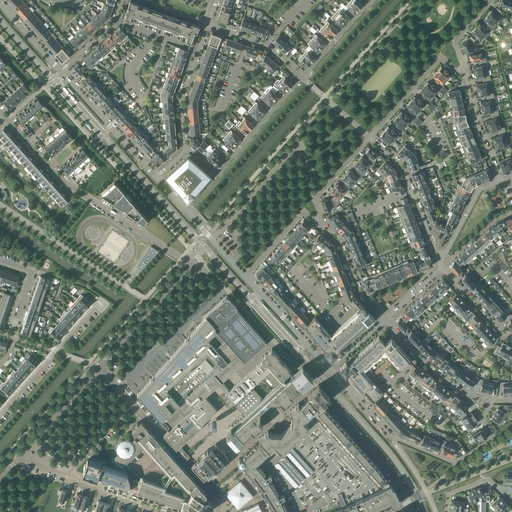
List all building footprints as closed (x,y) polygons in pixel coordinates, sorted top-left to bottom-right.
[(14,7),(18,11),(25,4),(21,0),(14,7)] [(226,0),(223,0),(222,4),(233,8),(235,3),(226,0)] [(350,0),(349,2),(358,10),(362,5),(359,2),(360,0),(350,0)] [(157,25),(160,26),(163,28),(164,27),(170,29),(171,29),(171,30),(177,33),(178,32),(182,33),(187,35),(184,42),(192,45),(197,33),(199,26),(191,23),(191,24),(186,22),(181,20),(148,8),(143,6),(143,7),(140,5),(138,5),(138,4),(130,1),(128,8),(123,20),(131,23),(134,15),(139,17),(139,18),(143,19),(142,20),(149,22),(150,22),(157,24),(157,25)] [(341,6),(340,7),(345,11),(347,8),(354,14),(358,10),(349,2),(345,6),(341,3),(339,5),(341,6)] [(102,8),(111,12),(113,6),(112,6),(113,6),(112,6),(104,3),(102,8)] [(18,11),(21,15),(29,8),(25,4),(18,11)] [(222,4),(221,9),(231,13),(233,8),(222,4)] [(339,9),(334,13),(344,22),(349,17),(343,13),(345,11),(340,7),(339,9)] [(21,15),(25,19),(32,12),(29,8),(21,15)] [(102,8),(100,12),(109,18),(110,16),(109,16),(111,12),(102,8)] [(491,10),(487,15),(497,24),(502,20),(501,19),(503,17),(499,14),(501,12),(497,8),(495,10),(498,13),(496,15),(491,10)] [(221,9),(219,15),(229,18),(231,13),(221,9)] [(25,19),(28,23),(36,16),(32,12),(25,19)] [(96,13),(104,22),(107,19),(107,20),(109,18),(100,12),(98,15),(96,13)] [(96,13),(92,17),(100,26),(104,22),(96,13)] [(344,22),(334,13),(331,18),(341,27),(344,22)] [(229,18),(219,15),(217,20),(220,21),(222,22),(227,24),(229,18)] [(488,24),(486,26),(493,32),(495,29),(494,29),(497,24),(487,15),(487,16),(483,20),(488,24)] [(28,23),(32,27),(39,20),(36,16),(28,23)] [(93,19),(89,22),(96,29),(100,26),(92,17),(93,19)] [(240,28),(245,30),(249,19),(243,17),(240,28)] [(245,30),(250,32),(253,23),(248,21),(249,20),(249,19),(245,30)] [(32,27),(36,31),(43,24),(39,20),(32,27)] [(89,22),(85,26),(92,33),(96,29),(89,22)] [(327,22),(323,26),(333,35),(337,30),(327,22)] [(250,32),(255,34),(258,25),(253,23),(250,32)] [(36,31),(39,35),(47,28),(43,24),(36,31)] [(475,28),(486,38),(489,34),(490,34),(493,32),(486,26),(484,28),(480,24),(476,29),(475,28)] [(255,34),(260,36),(264,25),(263,27),(258,25),(255,34)] [(264,25),(260,36),(265,38),(266,37),(268,38),(269,38),(268,38),(271,34),(268,31),(269,27),(264,25)] [(80,28),(88,36),(92,33),(85,26),(82,29),(80,28)] [(333,35),(323,26),(319,31),(329,40),(333,35)] [(119,28),(115,31),(123,40),(127,36),(119,27),(119,28)] [(39,35),(45,41),(49,37),(47,35),(51,33),(47,28),(39,35)] [(80,28),(76,31),(84,40),(88,36),(80,28)] [(476,37),(474,40),(475,40),(481,45),(483,43),(482,42),(486,38),(475,28),(471,33),(476,37)] [(77,33),(73,37),(80,44),(84,40),(76,31),(76,32),(77,33)] [(111,34),(119,43),(123,40),(115,31),(112,35),(111,34)] [(272,42),(276,46),(284,37),(280,33),(273,41),(272,41),(272,42)] [(111,34),(107,38),(115,47),(114,45),(117,42),(119,44),(119,43),(111,34)] [(212,34),(208,43),(218,47),(221,39),(221,37),(212,34)] [(44,42),(48,46),(55,39),(51,35),(49,37),(45,41),(44,42)] [(316,35),(312,39),(322,48),(326,44),(316,35)] [(475,40),(474,40),(470,36),(468,39),(467,37),(464,40),(464,42),(461,43),(466,54),(472,51),(468,43),(470,40),(473,43),(475,40)] [(80,44),(73,37),(69,40),(75,47),(76,48),(80,44)] [(276,46),(280,49),(288,41),(284,37),(276,46)] [(107,39),(103,42),(111,51),(115,47),(107,38),(107,39)] [(48,46),(51,50),(59,44),(55,39),(48,46)] [(224,47),(229,49),(232,40),(227,39),(226,41),(224,47)] [(309,45),(307,47),(312,51),(314,49),(317,53),(322,48),(312,39),(307,44),(309,45)] [(229,49),(234,51),(237,42),(232,40),(229,49)] [(288,41),(280,49),(285,53),(288,49),(290,51),(293,48),(287,43),(288,41)] [(99,45),(107,54),(111,51),(103,42),(100,45),(99,45)] [(237,42),(234,51),(240,53),(241,50),(241,49),(242,45),(243,45),(243,44),(237,42)] [(208,43),(206,48),(215,52),(217,47),(218,47),(208,43)] [(51,50),(55,54),(63,47),(62,47),(59,44),(51,50)] [(99,45),(95,49),(103,58),(107,54),(99,45)] [(244,55),(249,56),(253,48),(247,46),(247,47),(246,51),(245,51),(244,55)] [(63,47),(55,54),(62,62),(75,50),(74,49),(74,48),(74,49),(74,48),(68,53),(63,47)] [(306,51),(302,55),(311,63),(315,58),(310,54),(312,51),(307,47),(305,50),(306,51)] [(179,48),(177,53),(186,56),(188,51),(189,52),(189,51),(179,48)] [(206,48),(205,53),(213,57),(215,52),(206,48)] [(249,56),(254,58),(258,50),(253,48),(249,56)] [(95,49),(91,53),(98,61),(102,57),(103,58),(95,49)] [(260,62),(266,55),(261,51),(258,50),(254,58),(255,58),(256,55),(258,56),(262,59),(260,62)] [(477,60),(478,63),(486,61),(486,58),(485,58),(483,52),(476,54),(470,55),(471,61),(477,60)] [(91,53),(87,57),(94,64),(98,61),(91,53)] [(177,53),(175,58),(185,61),(186,56),(177,53)] [(205,53),(203,59),(211,62),(213,57),(205,53)] [(260,62),(264,66),(270,59),(266,55),(260,62)] [(311,63),(302,55),(298,59),(300,61),(298,64),(301,67),(304,65),(307,67),(311,63)] [(87,57),(83,60),(90,67),(93,63),(94,64),(87,57)] [(176,59),(174,63),(183,67),(183,66),(185,61),(175,58),(176,59)] [(203,59),(201,64),(210,67),(211,62),(203,59)] [(264,66),(268,70),(274,63),(270,59),(264,66)] [(71,70),(74,74),(81,68),(84,71),(84,70),(84,71),(83,70),(88,66),(89,67),(90,67),(83,60),(78,65),(78,64),(70,70),(70,71),(71,70)] [(473,73),(487,70),(486,64),(487,64),(486,61),(478,63),(479,66),(473,67),(474,73),(473,73)] [(174,63),(172,68),(181,72),(183,67),(174,63)] [(274,63),(268,70),(272,73),(272,74),(274,76),(278,71),(276,69),(278,66),(274,63)] [(201,64),(199,69),(208,72),(210,67),(201,64)] [(441,67),(437,72),(446,80),(450,75),(447,73),(448,72),(445,69),(444,70),(441,67)] [(77,77),(82,82),(89,76),(86,78),(82,73),(84,71),(81,68),(74,74),(77,77),(76,77),(77,78),(77,77)] [(168,73),(180,77),(181,74),(181,72),(172,68),(170,73),(168,73)] [(199,69),(197,74),(206,77),(208,72),(199,69)] [(481,78),(482,80),(490,79),(490,75),(488,76),(487,70),(473,73),(475,79),(481,78)] [(446,80),(437,72),(433,76),(436,79),(435,80),(438,83),(439,82),(442,85),(446,80)] [(168,73),(166,78),(178,82),(179,80),(180,77),(168,73)] [(197,74),(195,79),(204,82),(206,77),(197,74)] [(283,76),(279,81),(288,89),(292,84),(289,81),(291,78),(288,75),(285,78),(283,76)] [(82,82),(86,86),(93,80),(89,76),(82,82)] [(166,78),(164,83),(176,87),(178,82),(166,78)] [(195,79),(193,84),(202,87),(204,82),(195,79)] [(274,84),(272,87),(277,91),(279,88),(284,93),(288,89),(279,81),(278,79),(274,84)] [(476,85),(477,91),(491,88),(490,82),(491,82),(490,79),(482,80),(482,83),(476,85)] [(89,90),(98,82),(96,84),(93,80),(86,86),(89,90)] [(89,90),(92,94),(102,86),(98,82),(89,90)] [(428,82),(423,87),(435,96),(433,95),(437,90),(434,88),(434,87),(431,84),(431,85),(428,82)] [(23,83),(19,87),(26,94),(30,91),(23,83)] [(164,83),(163,88),(174,92),(176,87),(164,83)] [(193,84),(192,89),(200,92),(202,87),(193,84)] [(263,92),(264,93),(274,101),(278,97),(274,93),(277,91),(272,87),(270,85),(263,92)] [(93,94),(96,98),(105,90),(102,86),(92,94),(93,94)] [(19,87),(15,91),(22,98),(26,94),(19,87)] [(435,96),(423,87),(419,91),(422,94),(422,95),(425,98),(425,97),(430,101),(435,96)] [(163,88),(160,95),(172,97),(174,92),(163,88)] [(485,95),(486,98),(494,96),(493,93),(492,93),(491,88),(477,91),(478,91),(479,96),(485,95)] [(192,89),(190,94),(199,97),(200,92),(192,89)] [(100,102),(108,95),(107,96),(103,92),(105,90),(96,98),(100,102)] [(447,99),(461,96),(459,90),(448,92),(450,98),(447,99)] [(15,91),(11,94),(18,102),(22,98),(15,91)] [(264,93),(260,97),(270,106),(274,101),(264,93)] [(11,94),(7,98),(14,105),(18,102),(11,94)] [(100,102),(103,106),(112,98),(111,99),(108,95),(100,102)] [(447,99),(448,105),(462,102),(461,99),(462,99),(462,96),(461,97),(461,96),(447,99)] [(481,108),(495,105),(493,100),(495,99),(494,96),(486,98),(486,101),(480,102),(481,108)] [(414,97),(410,102),(419,110),(424,105),(420,102),(421,102),(418,99),(417,100),(414,97)] [(14,105),(7,98),(3,102),(10,109),(14,105)] [(104,109),(106,111),(116,102),(112,98),(103,106),(105,108),(104,109)] [(34,101),(32,103),(38,110),(43,106),(38,99),(35,102),(34,101)] [(109,113),(110,114),(120,106),(116,102),(106,111),(108,113),(109,113)] [(256,102),(252,107),(262,116),(266,111),(256,102)] [(419,110),(410,102),(406,106),(409,109),(408,110),(412,112),(415,114),(419,110)] [(450,110),(450,111),(463,108),(462,102),(448,105),(451,104),(452,110),(450,110)] [(29,105),(27,107),(33,115),(38,110),(32,103),(31,103),(32,104),(30,106),(29,105)] [(489,113),(490,116),(498,113),(497,110),(496,111),(495,105),(481,108),(482,114),(489,113)] [(110,114),(114,118),(123,110),(120,106),(110,114)] [(24,110),(22,112),(28,119),(33,115),(27,107),(26,107),(27,108),(25,111),(24,110)] [(262,116),(252,107),(248,111),(258,120),(262,116)] [(450,111),(451,117),(464,114),(464,113),(465,113),(465,110),(464,110),(463,108),(450,111)] [(115,118),(118,122),(126,115),(122,111),(123,110),(114,118),(114,119),(115,118)] [(28,119),(22,112),(21,112),(22,113),(20,115),(19,114),(16,117),(23,124),(28,119)] [(401,112),(397,116),(406,125),(410,120),(407,117),(408,116),(405,114),(404,115),(401,112)] [(485,121),(487,127),(500,122),(498,116),(499,116),(498,113),(490,116),(491,119),(485,121)] [(451,117),(452,124),(466,120),(466,119),(464,114),(451,117)] [(121,126),(130,118),(129,119),(126,115),(118,122),(122,126),(121,126)] [(406,125),(397,116),(393,121),(396,124),(395,125),(398,127),(399,127),(402,129),(406,125)] [(121,126),(125,130),(134,122),(130,118),(121,126)] [(245,118),(240,122),(249,130),(253,125),(245,118)] [(455,130),(468,125),(466,120),(452,124),(455,123),(457,129),(455,130)] [(249,130),(240,122),(239,121),(235,125),(245,134),(249,130)] [(126,133),(128,135),(137,127),(136,128),(132,124),(134,122),(125,130),(127,132),(126,133)] [(496,130),(497,133),(505,130),(504,127),(503,127),(500,122),(487,127),(488,127),(490,132),(496,130)] [(455,130),(457,136),(470,131),(470,130),(471,130),(470,127),(469,127),(468,125),(455,130)] [(131,137),(132,138),(140,131),(137,127),(128,135),(130,137),(131,137)] [(388,127),(384,131),(395,141),(399,137),(394,132),(395,131),(392,129),(391,129),(388,127)] [(65,129),(59,134),(67,143),(70,140),(69,139),(72,137),(66,131),(65,129)] [(230,130),(226,135),(236,144),(240,139),(230,130)] [(494,144),(507,138),(505,133),(506,133),(505,130),(497,133),(498,136),(492,138),(494,143),(494,144)] [(132,138),(136,142),(145,134),(144,135),(140,131),(132,138)] [(395,141),(384,131),(380,136),(383,139),(382,140),(385,142),(386,141),(391,146),(395,141)] [(457,136),(460,142),(473,136),(472,136),(473,136),(472,133),(471,133),(470,131),(457,136)] [(0,138),(4,142),(11,136),(11,135),(9,133),(8,132),(0,138)] [(59,134),(54,138),(62,147),(65,145),(64,144),(66,142),(67,143),(59,134)] [(136,142),(140,146),(148,138),(145,134),(136,142),(136,143),(136,142)] [(191,143),(197,148),(203,141),(200,144),(196,140),(196,134),(200,134),(190,135),(191,143)] [(232,148),(236,144),(226,135),(222,140),(223,140),(225,142),(224,144),(223,145),(228,149),(230,146),(232,148)] [(4,142),(8,146),(15,140),(15,139),(12,137),(11,136),(4,142)] [(460,142),(462,147),(475,142),(473,136),(460,142)] [(54,138),(49,143),(57,152),(60,149),(59,148),(61,146),(62,147),(54,138)] [(140,146),(143,150),(150,144),(147,140),(149,138),(148,138),(140,146)] [(507,138),(494,144),(496,149),(503,147),(504,150),(509,147),(508,145),(509,144),(507,138)] [(168,140),(168,146),(177,149),(176,139),(165,140),(168,140)] [(8,146),(11,150),(19,144),(18,143),(16,141),(15,140),(8,146)] [(203,141),(197,148),(201,152),(207,144),(203,141)] [(462,147),(464,153),(477,148),(475,142),(462,147)] [(57,152),(49,143),(44,147),(44,148),(52,156),(55,154),(54,153),(56,151),(57,152)] [(11,150),(15,154),(22,148),(22,147),(19,145),(19,144),(11,150)] [(143,150),(147,154),(154,148),(150,144),(143,150)] [(398,153),(402,157),(410,147),(406,144),(404,146),(402,144),(398,148),(400,150),(398,153)] [(168,146),(164,150),(169,156),(177,149),(168,146)] [(402,157),(406,160),(414,151),(410,147),(402,157)] [(15,154),(18,158),(26,152),(25,151),(23,149),(22,148),(15,154)] [(154,148),(147,154),(152,159),(151,160),(151,159),(151,160),(157,167),(158,167),(157,167),(161,164),(155,157),(158,154),(158,153),(157,154),(158,154),(157,154),(153,149),(154,148)] [(210,153),(206,157),(211,161),(215,157),(219,152),(214,148),(213,150),(211,148),(208,151),(210,153)] [(369,156),(368,158),(373,164),(376,161),(375,161),(379,156),(369,148),(368,148),(366,150),(367,151),(365,152),(369,156)] [(464,153),(466,158),(479,153),(480,152),(479,150),(478,150),(477,148),(464,153)] [(79,151),(77,153),(85,163),(91,158),(89,156),(83,149),(80,151),(79,151)] [(159,155),(158,154),(155,157),(161,164),(164,161),(164,160),(169,156),(164,150),(163,150),(164,150),(159,155)] [(406,160),(408,165),(420,161),(417,155),(415,156),(414,154),(413,153),(414,151),(406,160)] [(18,158),(22,162),(29,156),(29,155),(27,153),(26,152),(18,158)] [(74,155),(72,158),(80,167),(85,163),(77,153),(77,154),(75,156),(74,155)] [(479,153),(466,158),(469,164),(482,159),(479,153)] [(22,162),(26,166),(33,160),(33,159),(30,157),(29,156),(22,162)] [(166,177),(188,202),(210,177),(188,157),(187,158),(166,177)] [(215,157),(211,161),(218,168),(222,163),(224,160),(221,157),(219,159),(215,157)] [(361,157),(357,161),(367,170),(371,165),(370,165),(372,163),(373,164),(368,158),(366,161),(361,157)] [(69,160),(67,162),(75,172),(80,167),(72,158),(70,160),(69,160)] [(509,172),(504,159),(504,161),(499,163),(503,174),(509,172)] [(26,166),(29,170),(37,164),(36,163),(34,161),(33,160),(26,166)] [(357,170),(355,172),(361,177),(364,175),(363,174),(367,170),(357,161),(357,162),(356,161),(354,164),(355,164),(353,166),(357,170)] [(376,171),(380,175),(389,165),(385,161),(376,171)] [(420,161),(408,165),(410,171),(413,170),(413,169),(422,166),(420,161)] [(75,172),(67,162),(67,163),(65,165),(64,164),(62,167),(70,176),(75,172)] [(29,170),(33,174),(40,168),(40,167),(38,165),(37,164),(29,170)] [(384,178),(384,179),(393,169),(389,165),(380,175),(384,178)] [(33,174),(36,178),(44,172),(43,171),(41,169),(40,168),(33,174)] [(488,168),(483,170),(487,181),(492,178),(488,168)] [(384,179),(386,183),(398,178),(395,170),(393,169),(384,179)] [(346,174),(345,175),(355,183),(359,179),(359,180),(361,177),(355,172),(354,174),(349,170),(348,172),(347,171),(345,174),(346,174)] [(483,171),(478,173),(482,183),(487,181),(483,170),(482,170),(483,171)] [(412,175),(414,180),(426,176),(423,176),(421,171),(415,174),(415,173),(414,174),(415,174),(412,175)] [(36,178),(40,182),(48,176),(47,175),(45,173),(44,172),(36,178)] [(478,173),(473,175),(477,185),(482,183),(478,173)] [(346,183),(344,185),(350,191),(350,190),(348,189),(350,187),(351,188),(355,183),(345,175),(344,175),(342,177),(343,178),(341,179),(346,183)] [(473,175),(465,178),(472,187),(477,185),(473,175)] [(40,182),(44,186),(51,180),(51,179),(48,177),(48,176),(40,182)] [(414,180),(416,185),(428,181),(426,176),(414,180)] [(386,183),(388,188),(400,183),(398,178),(386,183)] [(459,184),(470,191),(472,187),(465,178),(461,185),(459,184)] [(44,186),(47,190),(55,184),(54,183),(52,181),(51,180),(44,186)] [(450,180),(442,183),(441,184),(444,189),(445,189),(450,181),(450,180)] [(416,185),(418,190),(430,186),(428,181),(416,185)] [(126,210),(125,211),(145,223),(144,222),(147,218),(147,219),(148,218),(131,199),(130,199),(126,195),(126,194),(116,183),(115,183),(102,195),(122,208),(123,208),(126,210)] [(400,183),(388,188),(390,193),(395,191),(396,190),(398,195),(401,194),(401,195),(402,194),(401,194),(404,193),(400,183)] [(47,190),(51,194),(58,188),(58,187),(56,185),(55,184),(47,190)] [(334,188),(333,188),(343,197),(347,192),(347,193),(350,191),(344,185),(342,187),(337,184),(336,185),(335,185),(333,187),(334,188)] [(459,184),(456,189),(468,195),(470,191),(459,184)] [(418,190),(420,195),(432,191),(429,191),(427,187),(430,186),(418,190)] [(51,194),(55,198),(62,192),(62,191),(59,189),(58,188),(51,194)] [(334,197),(332,199),(338,204),(340,202),(339,201),(343,197),(333,188),(333,189),(332,188),(330,190),(331,191),(329,193),(334,197)] [(456,189),(454,194),(465,200),(468,195),(456,189)] [(420,195),(422,200),(434,196),(432,191),(420,195)] [(55,198),(58,202),(66,196),(65,195),(63,193),(62,192),(55,198)] [(456,195),(453,200),(463,205),(465,200),(454,194),(456,195)] [(66,196),(58,202),(62,207),(69,200),(66,197),(66,196)] [(422,200),(424,205),(436,201),(434,196),(422,200)] [(396,207),(398,213),(410,208),(406,197),(403,198),(403,199),(400,200),(402,205),(396,207)] [(338,204),(332,199),(330,201),(329,203),(327,199),(325,200),(325,199),(322,200),(322,201),(321,201),(325,211),(331,209),(330,207),(333,204),(336,206),(338,204)] [(453,200),(451,205),(460,210),(463,205),(453,200)] [(424,205),(426,210),(435,207),(434,202),(436,201),(424,205)] [(451,205),(448,209),(458,214),(460,210),(451,205)] [(431,221),(434,219),(436,219),(432,208),(436,207),(435,207),(426,210),(430,221),(431,221)] [(398,213),(400,218),(412,213),(410,208),(398,213)] [(449,219),(447,221),(453,224),(458,214),(448,209),(448,210),(452,212),(449,219)] [(329,218),(331,223),(339,219),(341,218),(339,213),(329,218)] [(400,218),(402,223),(414,218),(412,213),(400,218)] [(332,225),(337,230),(345,222),(341,218),(339,219),(331,223),(332,225)] [(402,223),(404,228),(416,223),(414,218),(402,223)] [(433,226),(442,231),(445,226),(435,221),(434,219),(431,221),(433,225),(433,226)] [(505,220),(499,222),(505,233),(504,231),(509,229),(509,231),(510,231),(505,220)] [(303,221),(299,225),(308,232),(312,228),(310,227),(311,226),(308,222),(306,223),(303,221)] [(445,226),(442,231),(447,234),(453,224),(447,221),(445,226)] [(337,230),(341,234),(349,225),(345,222),(337,230)] [(499,222),(494,226),(500,236),(505,233),(499,222)] [(404,228),(406,233),(418,228),(416,223),(404,228)] [(299,225),(296,229),(303,235),(306,231),(308,233),(308,232),(299,225)] [(341,234),(345,237),(354,234),(353,232),(352,230),(353,229),(349,225),(341,234)] [(489,229),(488,230),(495,237),(499,234),(500,236),(494,226),(489,229)] [(406,233),(408,238),(420,233),(418,228),(406,233)] [(296,229),(292,233),(299,239),(303,235),(296,229)] [(488,230),(484,233),(491,241),(495,237),(488,230)] [(292,233),(289,237),(297,245),(298,244),(296,243),(299,239),(292,233)] [(408,238),(410,243),(422,238),(420,233),(408,238)] [(484,233),(480,237),(487,244),(491,241),(484,233)] [(313,241),(318,244),(324,237),(320,234),(313,241)] [(346,238),(347,242),(358,238),(356,239),(354,234),(345,237),(346,238)] [(289,237),(285,241),(294,249),(297,245),(289,237)] [(318,244),(322,248),(328,241),(324,237),(318,244)] [(480,237),(476,240),(484,249),(483,248),(487,244),(480,237)] [(347,242),(349,247),(360,243),(358,238),(347,242)] [(422,238),(410,243),(412,248),(419,245),(423,243),(424,243),(422,238)] [(476,240),(472,244),(480,253),(484,249),(476,240)] [(285,241),(281,245),(290,253),(294,249),(285,241)] [(322,248),(325,251),(333,246),(330,243),(331,243),(328,241),(322,248)] [(349,247),(351,252),(362,248),(360,243),(349,247)] [(472,244),(468,248),(475,255),(479,252),(480,253),(472,244)] [(281,245),(278,249),(286,257),(290,253),(281,245)] [(422,255),(423,257),(428,255),(424,245),(419,247),(421,252),(422,255)] [(159,251),(151,246),(137,267),(142,270),(159,251)] [(325,251),(327,256),(336,252),(334,248),(334,246),(333,246),(325,251)] [(351,252),(353,257),(364,253),(362,248),(351,252)] [(468,248),(464,251),(472,260),(471,258),(475,255),(468,248)] [(278,249),(274,253),(283,261),(286,257),(278,249)] [(464,251),(460,255),(468,264),(472,260),(464,251)] [(327,256),(329,261),(338,257),(336,252),(327,256)] [(283,261),(274,253),(271,257),(274,260),(276,262),(279,264),(279,265),(283,261)] [(353,257),(355,262),(366,258),(364,253),(353,257)] [(423,257),(425,262),(427,267),(432,265),(428,255),(423,257)] [(460,255),(457,258),(461,263),(464,265),(466,262),(468,264),(460,255)] [(329,261),(331,266),(340,263),(338,257),(329,261)] [(366,258),(355,262),(358,268),(368,263),(366,258)] [(469,287),(474,293),(483,285),(481,286),(478,282),(475,285),(473,283),(472,282),(475,279),(473,276),(474,276),(469,270),(465,274),(458,266),(461,263),(457,258),(449,265),(469,287)] [(407,261),(402,263),(407,275),(412,273),(408,263),(407,261)] [(413,261),(408,263),(412,273),(417,271),(413,261)] [(413,261),(417,271),(427,267),(425,262),(415,266),(413,261)] [(331,266),(333,271),(342,267),(340,263),(331,266)] [(402,263),(397,265),(402,277),(407,275),(402,263)] [(256,274),(260,279),(268,271),(262,264),(258,267),(261,270),(256,274)] [(397,265),(392,267),(397,279),(402,277),(397,265)] [(333,271),(335,276),(344,272),(342,267),(333,271)] [(392,267),(387,269),(392,281),(397,279),(392,267)] [(387,269),(382,271),(387,283),(392,281),(387,269)] [(1,280),(6,282),(9,272),(5,270),(4,270),(1,280)] [(260,279),(263,283),(272,275),(268,271),(260,279)] [(382,271),(377,273),(382,285),(387,283),(382,271)] [(6,282),(11,284),(15,274),(14,274),(10,272),(9,272),(6,282)] [(335,276),(337,281),(346,277),(344,272),(335,276)] [(377,273),(372,275),(377,287),(382,285),(377,273)] [(15,274),(11,284),(17,286),(20,276),(15,274)] [(263,283),(267,287),(275,279),(272,275),(263,283)] [(372,275),(367,277),(372,289),(377,287),(372,275)] [(38,281),(48,285),(50,279),(41,276),(40,276),(38,281)] [(337,281),(339,286),(348,282),(346,277),(337,281)] [(372,289),(367,277),(368,279),(363,281),(367,291),(372,289)] [(271,291),(278,284),(274,281),(276,279),(275,279),(267,287),(271,291)] [(442,279),(438,282),(446,291),(450,288),(449,286),(446,283),(442,279)] [(36,286),(46,290),(48,285),(38,281),(36,286)] [(339,286),(341,291),(350,287),(348,282),(339,286)] [(438,282),(434,286),(441,293),(442,295),(446,291),(438,282)] [(271,291),(275,295),(282,289),(278,285),(278,284),(271,291)] [(474,293),(478,297),(487,289),(483,285),(474,293)] [(34,291),(34,292),(44,295),(46,290),(36,286),(36,287),(34,291)] [(441,293),(434,286),(430,290),(438,299),(442,295),(441,293)] [(315,317),(304,327),(325,352),(324,353),(330,360),(337,354),(336,351),(335,351),(334,350),(338,346),(340,348),(343,345),(348,340),(359,330),(359,331),(364,326),(366,324),(367,324),(374,318),(368,311),(367,311),(354,296),(351,299),(351,297),(349,294),(352,293),(350,287),(341,291),(344,296),(346,295),(348,298),(349,301),(348,302),(357,311),(356,312),(357,313),(331,337),(329,339),(326,336),(328,335),(315,321),(317,320),(315,317)] [(275,295),(278,299),(285,293),(282,289),(275,295)] [(478,297),(481,301),(490,293),(487,289),(478,297)] [(430,290),(426,293),(434,302),(438,299),(430,290)] [(4,292),(2,298),(12,301),(13,296),(14,296),(4,292)] [(33,296),(33,297),(43,300),(44,295),(34,292),(33,296)] [(278,299),(282,303),(289,297),(285,293),(278,299)] [(426,293),(422,297),(430,306),(434,302),(426,293)] [(481,301),(485,305),(494,297),(490,293),(481,301)] [(451,306),(460,298),(456,294),(453,296),(448,300),(452,304),(451,306)] [(81,295),(77,299),(87,308),(87,307),(88,306),(89,306),(91,304),(90,304),(90,303),(86,299),(87,299),(84,296),(84,297),(81,295)] [(31,301),(31,302),(41,305),(43,300),(33,297),(31,301)] [(205,316),(206,317),(204,319),(197,326),(197,327),(189,336),(188,336),(187,338),(186,339),(185,340),(171,356),(171,357),(170,358),(168,360),(168,359),(154,376),(153,376),(152,378),(151,379),(150,379),(150,380),(137,395),(169,430),(163,435),(186,460),(190,457),(180,446),(203,426),(202,424),(217,410),(206,397),(210,393),(207,390),(211,386),(214,389),(264,345),(266,343),(236,309),(237,307),(228,297),(205,316)] [(282,303),(285,307),(292,301),(289,297),(282,303)] [(422,297),(418,300),(426,309),(430,306),(422,297)] [(485,305),(489,309),(498,301),(494,297),(485,305)] [(2,298),(0,303),(10,306),(12,301),(2,298)] [(451,306),(454,310),(463,302),(460,298),(451,306)] [(77,299),(73,303),(83,311),(84,309),(85,310),(87,308),(77,299)] [(418,300),(414,304),(422,313),(426,309),(418,300)] [(285,307),(289,311),(296,305),(292,301),(285,307)] [(489,309),(492,313),(501,305),(498,301),(489,309)] [(0,303),(0,302),(0,308),(8,311),(10,306),(0,303)] [(29,307),(39,310),(41,305),(31,302),(29,307)] [(454,310),(458,314),(467,306),(463,302),(454,310)] [(73,303),(70,307),(80,316),(82,314),(81,313),(83,311),(73,303)] [(414,304),(410,308),(418,317),(422,313),(414,304)] [(289,311),(293,315),(300,309),(296,305),(289,311)] [(492,313),(496,317),(503,310),(505,309),(501,305),(492,313)] [(458,314),(462,318),(470,310),(467,306),(458,314)] [(27,312),(37,315),(39,310),(29,307),(27,312)] [(67,312),(76,319),(79,315),(80,316),(70,307),(71,309),(68,312),(67,312)] [(0,308),(0,314),(7,316),(8,311),(0,308)] [(410,308),(406,311),(413,319),(417,315),(418,317),(410,308)] [(293,315),(296,319),(303,313),(300,309),(293,315)] [(463,317),(467,321),(474,314),(470,310),(462,318),(463,317)] [(503,310),(496,317),(500,321),(507,315),(503,310)] [(415,344),(420,350),(428,343),(424,339),(421,341),(419,340),(418,338),(421,335),(419,333),(420,332),(415,327),(411,330),(404,323),(408,319),(410,322),(413,319),(406,311),(395,321),(415,344)] [(26,317),(37,321),(36,320),(37,315),(27,312),(26,317)] [(63,315),(73,324),(75,322),(74,321),(76,319),(67,312),(64,316),(63,315)] [(296,319),(300,323),(307,317),(303,313),(296,319)] [(467,321),(470,325),(478,318),(474,314),(467,321)] [(63,315),(59,319),(69,327),(72,323),(73,324),(63,315)] [(24,322),(36,326),(37,321),(26,317),(24,322)] [(300,323),(304,327),(315,317),(310,321),(307,317),(300,323)] [(470,325),(474,329),(481,322),(478,318),(470,325)] [(61,321),(57,325),(65,331),(69,327),(59,319),(61,321)] [(22,327),(34,331),(36,326),(24,322),(22,327)] [(474,329),(477,333),(485,326),(481,322),(474,329)] [(52,327),(62,336),(61,335),(65,331),(57,325),(54,328),(52,327)] [(477,333),(481,337),(488,330),(485,326),(477,333)] [(34,331),(22,327),(20,332),(20,333),(30,336),(32,331),(34,331)] [(62,336),(52,327),(48,331),(58,340),(59,340),(60,338),(62,336)] [(481,337),(485,341),(492,334),(488,330),(481,337)] [(492,334),(485,341),(483,342),(487,346),(496,338),(492,334)] [(347,375),(371,403),(382,392),(380,390),(379,392),(360,370),(365,366),(366,367),(384,350),(396,363),(397,363),(399,365),(397,367),(400,370),(409,362),(411,364),(414,367),(409,374),(413,378),(420,369),(416,365),(415,365),(413,363),(411,360),(410,360),(411,360),(396,344),(391,338),(385,344),(379,337),(373,342),(368,347),(357,357),(348,365),(346,363),(339,369),(345,376),(347,375)] [(497,354),(501,356),(508,345),(503,342),(500,347),(498,346),(493,353),(496,355),(497,354)] [(420,350),(424,354),(433,345),(432,345),(431,347),(428,343),(420,350)] [(424,354),(429,358),(437,349),(433,345),(424,354)] [(511,347),(508,345),(501,356),(507,359),(506,360),(509,361),(511,355),(511,353),(511,352),(511,349),(511,347)] [(429,358),(434,362),(441,352),(437,349),(429,358)] [(300,387),(301,388),(309,381),(312,378),(309,375),(302,367),(299,369),(292,376),(289,372),(287,369),(289,367),(284,362),(282,364),(277,358),(279,356),(274,351),(272,353),(270,350),(262,357),(264,359),(225,394),(233,404),(235,402),(242,410),(246,414),(226,431),(229,434),(226,437),(235,447),(243,440),(242,439),(252,431),(253,433),(258,429),(257,429),(258,428),(262,425),(260,422),(260,411),(261,410),(269,403),(270,402),(281,403),(282,404),(283,405),(288,402),(288,401),(292,397),(291,396),(300,387)] [(434,362),(438,365),(444,357),(440,354),(441,352),(434,362)] [(34,358),(31,356),(30,356),(26,360),(24,358),(34,367),(36,365),(38,363),(38,362),(33,358),(34,358)] [(438,365),(442,368),(448,360),(444,357),(438,365)] [(24,358),(21,362),(30,370),(34,367),(24,358)] [(370,376),(372,378),(390,362),(388,359),(370,376)] [(442,368),(446,372),(453,364),(448,360),(442,368)] [(23,364),(19,368),(27,375),(28,375),(29,373),(29,372),(30,370),(21,362),(23,364)] [(446,372),(451,375),(457,367),(453,364),(446,372)] [(451,375),(455,378),(462,369),(461,370),(457,367),(451,375)] [(27,375),(19,368),(16,372),(14,370),(23,379),(25,377),(27,375)] [(425,372),(420,369),(413,378),(417,381),(425,372)] [(455,378),(459,381),(467,372),(462,369),(455,378)] [(14,370),(10,374),(20,383),(22,381),(22,380),(23,379),(14,370)] [(429,375),(425,372),(417,381),(421,385),(429,375)] [(459,381),(464,385),(471,375),(467,372),(459,381)] [(11,375),(7,379),(16,387),(19,383),(20,383),(10,374),(11,375)] [(433,378),(429,375),(421,385),(426,388),(433,378)] [(471,375),(464,385),(470,388),(472,385),(474,387),(477,381),(475,380),(476,378),(471,375)] [(437,382),(433,378),(426,388),(430,391),(437,382)] [(3,382),(12,391),(16,387),(7,379),(4,383),(3,382)] [(479,391),(485,393),(488,382),(482,381),(482,380),(479,379),(478,385),(481,386),(479,391)] [(12,391),(3,382),(0,385),(0,387),(9,395),(12,391)] [(442,385),(437,382),(430,391),(431,390),(435,393),(434,394),(434,395),(442,385)] [(488,382),(485,393),(491,394),(492,389),(495,390),(497,383),(493,382),(493,383),(488,382)] [(509,396),(509,382),(500,382),(500,392),(503,392),(503,396),(506,396),(509,396)] [(238,461),(239,464),(241,465),(242,465),(243,466),(242,467),(246,472),(247,472),(250,476),(255,482),(259,488),(264,495),(266,499),(265,499),(269,506),(269,505),(272,511),(369,511),(369,510),(389,501),(392,507),(400,503),(398,499),(399,499),(393,487),(392,487),(390,484),(389,484),(389,483),(387,481),(387,480),(381,472),(380,471),(376,466),(373,461),(322,406),(319,408),(319,409),(317,411),(316,409),(318,408),(318,407),(321,404),(321,405),(321,404),(326,400),(329,397),(318,385),(315,388),(307,395),(308,397),(299,405),(298,405),(298,406),(297,407),(295,406),(291,409),(293,411),(291,413),(291,414),(291,424),(284,430),(280,434),(270,433),(269,433),(267,435),(265,433),(261,436),(262,438),(261,439),(260,440),(243,456),(243,457),(242,458),(239,459),(238,461)] [(446,389),(442,385),(434,395),(439,398),(446,389)] [(450,392),(446,389),(439,398),(443,401),(450,392)] [(371,403),(375,407),(382,400),(378,396),(382,393),(382,392),(371,403)] [(455,395),(450,392),(443,401),(444,400),(448,403),(447,404),(447,405),(455,395)] [(459,399),(455,395),(447,405),(451,408),(459,399)] [(464,402),(459,399),(451,408),(455,411),(464,402)] [(375,407),(379,411),(386,404),(382,400),(375,407)] [(468,407),(464,402),(455,411),(459,415),(468,407)] [(379,411),(382,415),(389,408),(386,404),(379,411)] [(382,415),(386,419),(393,412),(389,408),(382,415)] [(499,425),(500,425),(500,424),(502,421),(503,420),(502,420),(500,419),(502,416),(504,413),(504,412),(505,411),(505,410),(503,409),(502,409),(501,411),(498,409),(498,408),(497,409),(493,416),(492,418),(492,419),(495,420),(494,421),(494,422),(495,422),(499,425)] [(386,419),(389,423),(396,416),(393,412),(386,419)] [(460,420),(463,424),(474,417),(471,412),(466,415),(465,413),(458,418),(459,420),(460,420)] [(389,423),(393,427),(400,420),(396,416),(389,423)] [(474,417),(463,424),(466,429),(466,430),(468,432),(475,427),(473,425),(478,422),(474,417)] [(393,427),(397,431),(404,424),(400,420),(393,427)] [(162,465),(160,468),(164,472),(165,474),(154,484),(141,479),(141,481),(133,479),(130,488),(137,491),(195,511),(197,509),(199,506),(200,507),(201,510),(203,511),(208,511),(210,511),(213,507),(212,503),(208,500),(204,500),(203,500),(206,494),(187,472),(176,460),(172,456),(170,454),(141,422),(138,424),(135,427),(132,430),(135,433),(134,435),(137,438),(136,439),(128,445),(125,444),(123,444),(121,446),(120,449),(120,451),(121,452),(112,460),(111,460),(111,461),(112,461),(113,461),(115,462),(116,463),(117,463),(118,464),(119,464),(120,465),(121,466),(122,467),(122,468),(123,468),(143,449),(158,465),(160,463),(160,462),(161,462),(164,465),(163,466),(162,465)] [(399,433),(401,436),(407,428),(404,424),(397,431),(399,433)] [(408,439),(411,430),(407,428),(401,436),(405,437),(405,438),(408,439)] [(484,434),(483,432),(481,429),(480,429),(472,435),(477,443),(478,444),(478,443),(486,438),(487,438),(486,437),(484,434)] [(408,439),(413,441),(416,432),(411,430),(408,439)] [(416,432),(413,441),(418,443),(422,434),(416,432)] [(420,444),(425,446),(429,437),(424,435),(420,444)] [(425,446),(430,448),(434,439),(429,437),(425,446)] [(434,439),(430,448),(435,451),(439,441),(434,439)] [(440,453),(445,456),(450,443),(442,440),(439,447),(442,448),(440,453)] [(450,443),(445,456),(451,458),(453,453),(455,454),(459,446),(456,445),(456,446),(450,443)] [(207,450),(205,452),(204,453),(205,453),(201,456),(200,456),(198,458),(197,458),(198,459),(195,462),(191,466),(203,480),(204,480),(207,476),(208,476),(208,477),(208,476),(211,473),(212,475),(213,474),(212,474),(214,472),(215,473),(216,473),(215,472),(219,469),(220,469),(219,468),(220,468),(221,466),(222,466),(221,465),(224,462),(224,461),(228,458),(228,457),(216,444),(215,444),(212,448),(211,447),(212,447),(211,447),(208,450),(207,449),(207,450)] [(84,468),(83,472),(83,474),(88,476),(89,474),(92,475),(92,477),(97,479),(98,476),(101,477),(100,478),(126,487),(126,486),(130,486),(130,484),(130,483),(130,482),(129,480),(129,479),(128,477),(128,476),(127,475),(120,472),(101,466),(102,464),(88,459),(86,465),(87,465),(86,469),(84,468)] [(227,494),(238,507),(251,496),(240,483),(227,494)] [(477,488),(476,489),(475,489),(471,491),(473,498),(475,501),(476,501),(479,499),(478,496),(480,495),(481,498),(483,498),(483,494),(481,487),(477,488)] [(59,490),(57,495),(59,495),(58,500),(64,502),(65,500),(67,501),(68,500),(68,497),(66,497),(68,491),(63,489),(62,488),(62,489),(61,490),(59,490)] [(72,501),(71,502),(74,503),(73,505),(79,507),(80,504),(83,496),(82,495),(77,494),(75,500),(73,499),(72,501)] [(80,504),(79,507),(85,509),(86,507),(88,508),(88,507),(89,504),(87,504),(89,498),(83,496),(80,504)] [(494,510),(495,510),(504,501),(499,496),(495,501),(493,500),(490,503),(496,509),(494,510)] [(452,500),(451,506),(464,508),(465,502),(452,500)] [(93,508),(92,509),(95,510),(94,511),(100,511),(104,503),(98,501),(96,507),(94,506),(93,508)] [(504,501),(495,510),(496,511),(501,511),(508,505),(504,501)] [(104,503),(100,511),(110,511),(108,511),(110,506),(110,505),(104,503)] [(258,503),(244,510),(244,511),(257,511),(261,510),(258,503)]
